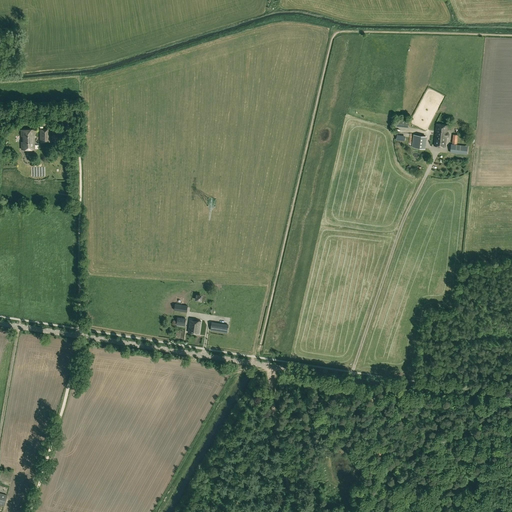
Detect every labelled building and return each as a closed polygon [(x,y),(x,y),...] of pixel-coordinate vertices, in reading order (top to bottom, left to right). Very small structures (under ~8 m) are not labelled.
[(409,120),(397,119),(396,126),(408,127),(409,120)] [(445,146),(446,137),(447,137),(448,137),(448,136),(449,136),(449,135),(449,134),(449,133),(448,133),(448,132),(447,132),(448,125),(436,124),(434,145),(445,146)] [(50,142),(49,129),(40,129),(40,142),(50,142)] [(21,149),(34,149),(34,130),(21,130),(21,149)] [(413,134),(412,147),(425,149),(427,136),(413,134)] [(451,144),(450,152),(463,154),(464,146),(451,144)] [(187,311),(188,305),(175,303),(174,309),(187,311)] [(185,326),(186,318),(178,317),(177,325),(185,326)] [(201,321),(190,320),(188,332),(199,334),(201,321)] [(229,325),(212,322),(211,330),(227,333),(229,325)]
